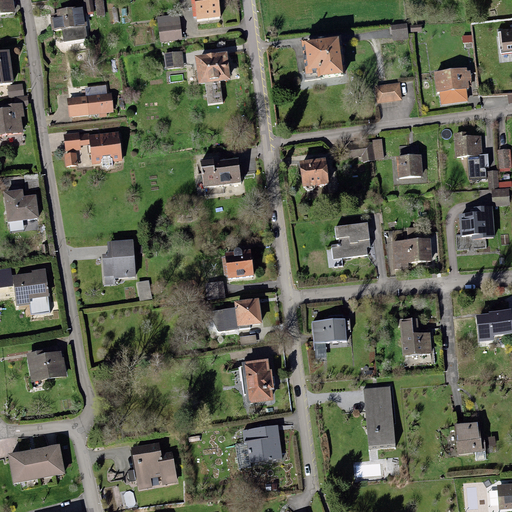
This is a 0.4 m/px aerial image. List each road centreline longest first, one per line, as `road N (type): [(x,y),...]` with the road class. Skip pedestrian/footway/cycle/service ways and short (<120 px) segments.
road 1 (residential): [(25,0),(91,403),(71,429)]
road 2 (residential): [(266,143),(511,110)]
road 3 (residential): [(287,296),(511,276)]
road 4 (residential): [(287,296),(311,487)]
road 5 (residential): [(266,143),(287,296)]
road 6 (residential): [(247,0),(266,143)]
